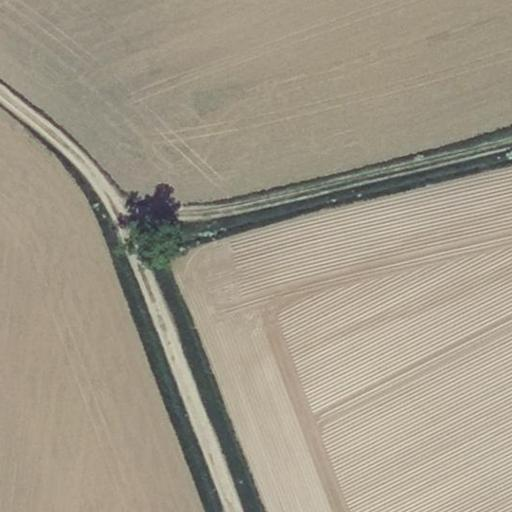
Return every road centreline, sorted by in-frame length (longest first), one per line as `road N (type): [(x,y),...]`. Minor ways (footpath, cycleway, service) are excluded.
road 1 (track): [(235,511),(122,206),(0,102)]
road 2 (track): [(122,206),(170,216),(511,147)]
